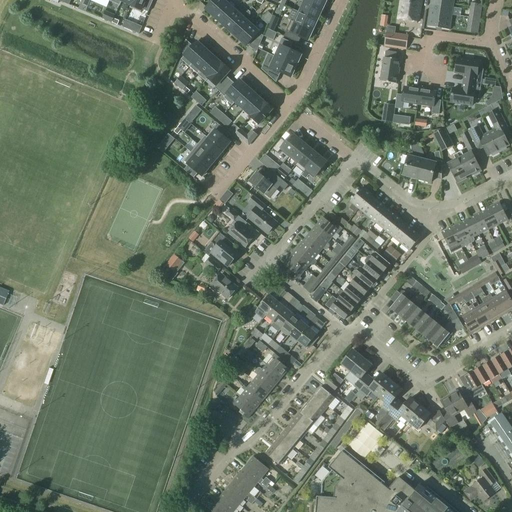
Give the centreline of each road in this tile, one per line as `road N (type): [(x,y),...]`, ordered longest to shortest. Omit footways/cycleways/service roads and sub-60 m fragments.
road 1 (residential): [(181,511),(259,432),(341,329)]
road 2 (residential): [(341,329),(272,270),(270,258),(353,157)]
road 3 (residential): [(511,329),(428,378),(362,330),(341,329)]
road 4 (residential): [(511,175),(429,207),(353,157)]
road 5 (residential): [(289,107),(202,27),(170,9)]
